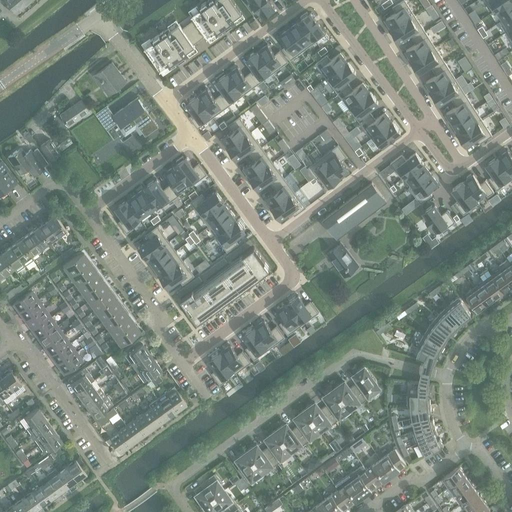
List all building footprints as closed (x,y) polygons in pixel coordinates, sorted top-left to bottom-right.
[(9,12),(11,10),(14,14),(30,0),(3,0),(8,5),(5,7),(9,12)] [(200,9),(191,15),(194,19),(206,35),(207,37),(216,31),(217,34),(218,34),(223,30),(226,28),(235,21),(236,21),(234,19),(242,13),(233,0),(206,0),(198,6),(200,9)] [(250,0),(254,4),(253,6),(255,10),(257,8),(263,16),(265,14),(266,15),(273,11),(272,9),(274,7),(268,0),(250,0)] [(385,8),(390,5),(387,0),(381,4),(385,8)] [(392,29),(392,30),(415,15),(405,0),(402,0),(392,7),(396,12),(386,19),(392,29)] [(485,0),(493,12),(510,0),(485,0)] [(511,0),(510,0),(493,12),(495,11),(501,20),(499,21),(499,22),(511,13),(511,0)] [(300,19),(316,41),(326,34),(310,12),(308,13),(307,12),(300,17),(301,18),(300,19)] [(511,13),(499,22),(506,32),(511,27),(511,13)] [(415,15),(392,30),(399,40),(410,33),(413,38),(425,31),(415,15)] [(194,19),(182,27),(194,44),(206,35),(194,19)] [(290,27),(306,48),(316,41),(300,19),(299,20),(300,20),(290,27)] [(153,42),(144,47),(160,70),(169,64),(170,67),(171,67),(176,63),(179,61),(183,58),(187,55),(188,54),(187,52),(195,46),(194,44),(182,27),(179,23),(171,29),(169,26),(169,27),(151,39),(153,42)] [(481,34),(486,31),(482,26),(478,29),(481,34)] [(291,60),(306,48),(290,27),(280,35),(287,44),(282,48),(291,60)] [(425,31),(413,38),(416,43),(406,50),(413,60),(412,60),(412,61),(435,46),(425,31)] [(257,50),(257,51),(258,51),(270,68),(273,72),(288,61),(284,56),(280,50),(274,53),(267,44),(258,51),(257,50)] [(435,46),(412,61),(419,71),(430,65),(433,70),(445,62),(435,46)] [(500,50),(495,54),(498,59),(504,55),(500,50)] [(257,51),(247,58),(254,68),(249,72),(258,84),(273,72),(270,68),(258,51),(257,51)] [(315,63),(327,78),(348,62),(347,62),(340,53),(331,60),(327,54),(315,63)] [(465,56),(463,58),(469,68),(471,66),(465,56)] [(112,62),(95,75),(109,94),(126,81),(112,62)] [(348,62),(327,78),(338,93),(350,85),(346,80),(356,72),(348,62)] [(445,62),(433,70),(436,75),(426,81),(433,91),(432,92),(433,92),(455,77),(445,62)] [(227,73),(244,94),(258,84),(249,72),(244,75),(237,66),(228,73),(227,73)] [(227,73),(217,80),(224,90),(220,94),(228,106),(244,94),(227,73)] [(455,77),(433,92),(439,103),(450,96),(453,101),(465,93),(462,87),(455,77)] [(350,85),(338,93),(349,108),(371,92),(370,91),(370,92),(363,82),(353,89),(350,85)] [(468,83),(462,87),(465,93),(474,87),(471,82),(468,83)] [(314,88),(310,91),(321,106),(328,101),(320,90),(324,88),(320,83),(314,88)] [(197,95),(213,117),(218,113),(228,106),(220,94),(215,98),(207,88),(198,95),(197,95)] [(371,92),(349,108),(360,123),(372,114),(368,110),(378,102),(371,92)] [(489,92),(484,95),(487,101),(493,97),(489,92)] [(456,106),(446,113),(453,123),(475,109),(465,93),(453,101),(456,106)] [(197,95),(187,103),(194,113),(189,116),(194,124),(198,128),(213,117),(197,95)] [(146,136),(159,126),(138,97),(112,115),(106,106),(108,105),(107,105),(95,113),(107,130),(119,121),(126,131),(137,123),(146,136)] [(90,111),(82,99),(61,113),(69,125),(90,111)] [(255,113),(261,109),(259,107),(256,104),(251,107),(255,113)] [(454,124),(453,125),(455,129),(457,128),(459,133),(482,119),(475,109),(453,123),(454,124)] [(372,114),(360,123),(372,138),(393,122),(393,121),(392,122),(385,112),(376,119),(372,114)] [(227,133),(222,137),(229,147),(230,148),(251,132),(240,116),(237,118),(228,125),(232,130),(231,130),(227,133)] [(266,127),(271,123),(268,119),(263,123),(266,127)] [(482,119),(459,133),(466,144),(477,137),(480,143),(492,135),(482,119)] [(224,121),(219,124),(222,129),(227,125),(224,121)] [(393,122),(372,138),(379,148),(401,132),(393,122)] [(345,126),(340,130),(344,135),(349,131),(345,126)] [(208,130),(202,135),(207,140),(212,136),(208,130)] [(251,132),(230,148),(237,158),(237,157),(247,150),(251,156),(262,147),(251,132)] [(51,138),(53,141),(52,142),(55,146),(57,144),(55,141),(60,137),(58,133),(51,138)] [(73,143),(69,137),(55,147),(59,152),(73,143)] [(40,146),(50,160),(59,153),(59,152),(55,147),(55,146),(52,142),(50,139),(40,146)] [(338,144),(322,156),(339,177),(340,177),(339,176),(349,169),(342,160),(347,156),(338,144)] [(246,166),(244,167),(251,177),(252,178),(273,162),(262,147),(251,156),(254,160),(246,166)] [(302,147),(296,152),(301,158),(307,154),(302,147)] [(359,147),(355,150),(359,155),(363,152),(359,147)] [(44,168),(43,167),(48,163),(37,148),(32,152),(30,149),(24,154),(20,148),(8,157),(20,173),(27,167),(33,175),(44,168)] [(497,156),(497,157),(511,177),(511,176),(510,174),(511,172),(511,155),(508,150),(498,157),(497,156)] [(402,154),(390,163),(402,178),(423,162),(416,152),(406,159),(402,154)] [(177,163),(176,163),(192,185),(199,180),(207,174),(199,162),(193,166),(186,156),(184,157),(183,156),(176,161),(177,163)] [(322,156),(307,167),(311,171),(314,176),(315,177),(316,179),(321,175),(329,185),(339,177),(322,156)] [(511,177),(497,157),(487,164),(494,174),(488,178),(497,190),(511,178),(511,177)] [(0,194),(17,182),(1,161),(0,162),(0,194)] [(273,162),(252,178),(259,188),(261,186),(269,180),(273,186),(284,177),(273,162)] [(423,162),(402,178),(402,179),(404,177),(411,186),(409,187),(409,188),(430,172),(423,163),(424,162),(423,162)] [(176,164),(166,171),(173,181),(168,185),(177,196),(183,192),(181,190),(190,184),(191,186),(192,185),(176,163),(175,164),(176,164)] [(311,171),(305,175),(309,180),(314,176),(311,171)] [(430,172),(409,188),(421,203),(432,194),(428,189),(438,182),(430,172)] [(463,181),(478,203),(479,202),(478,201),(486,194),(488,196),(494,191),(486,180),(480,184),(473,174),(472,175),(471,174),(467,177),(468,178),(464,181),(463,181)] [(268,196),(266,197),(273,207),(274,208),(295,192),(284,177),(273,186),(276,190),(268,196)] [(156,178),(146,185),(162,207),(177,196),(168,185),(163,188),(156,178)] [(463,181),(453,189),(460,199),(455,202),(463,214),(478,203),(463,181)] [(337,238),(386,201),(372,182),(323,219),(325,222),(337,238)] [(146,186),(136,193),(151,212),(160,206),(161,208),(162,207),(146,185),(145,186),(146,186)] [(202,193),(190,201),(202,217),(223,202),(224,201),(216,190),(211,194),(210,195),(206,198),(202,193)] [(295,192),(274,208),(281,218),(291,210),(293,213),(295,215),(306,207),(295,192)] [(127,199),(126,200),(139,217),(141,220),(141,219),(140,217),(149,211),(150,213),(151,212),(136,193),(127,200),(127,199)] [(497,193),(493,196),(497,201),(497,202),(501,198),(497,193)] [(122,203),(116,207),(124,217),(118,221),(120,224),(123,228),(126,232),(127,233),(133,228),(132,226),(136,223),(141,220),(139,217),(126,200),(122,203)] [(223,202),(202,217),(209,227),(230,211),(223,202)] [(434,204),(423,211),(428,217),(426,218),(430,224),(432,223),(439,233),(455,222),(447,210),(441,214),(434,204)] [(406,205),(402,208),(406,214),(410,211),(406,205)] [(230,211),(209,227),(216,236),(238,220),(237,220),(230,211)] [(66,230),(55,214),(46,221),(58,239),(62,236),(60,234),(66,230)] [(171,224),(177,220),(173,214),(167,218),(171,224)] [(464,216),(460,218),(465,224),(465,225),(469,222),(468,221),(464,216)] [(238,220),(216,236),(227,251),(239,243),(238,242),(235,238),(245,230),(238,220)] [(58,239),(46,221),(37,227),(48,243),(54,239),(55,241),(58,239)] [(149,240),(140,246),(147,257),(169,241),(158,225),(146,234),(150,239),(149,240)] [(48,243),(37,227),(28,234),(41,251),(44,249),(43,247),(48,243)] [(423,237),(428,244),(431,248),(439,242),(436,237),(432,239),(428,233),(423,237)] [(41,251),(28,234),(19,240),(31,255),(36,251),(38,253),(41,251)] [(506,243),(503,239),(497,244),(499,248),(506,243)] [(19,240),(11,246),(25,266),(34,259),(31,255),(19,240)] [(169,241),(147,257),(148,257),(155,266),(176,251),(169,241)] [(341,243),(328,253),(345,276),(358,265),(341,243)] [(490,248),(493,252),(499,248),(497,244),(490,248)] [(11,246),(2,253),(13,268),(16,272),(25,266),(11,246)] [(192,290),(181,299),(198,322),(270,269),(254,246),(242,255),(245,258),(195,294),(192,290)] [(61,260),(64,258),(70,254),(67,250),(58,256),(61,260)] [(120,345),(129,339),(140,330),(83,251),(63,266),(120,345)] [(176,251),(155,266),(161,275),(162,276),(183,260),(176,251)] [(488,256),(485,252),(479,256),(482,260),(488,256)] [(9,274),(8,272),(13,268),(2,253),(0,253),(0,268),(6,277),(9,274)] [(61,260),(58,256),(49,263),(52,267),(61,260)] [(473,261),(476,265),(482,260),(479,256),(473,261)] [(511,283),(511,265),(510,262),(508,259),(499,265),(501,268),(511,283)] [(183,260),(162,276),(169,286),(178,279),(179,279),(183,284),(184,283),(187,281),(191,278),(194,276),(195,275),(183,260)] [(471,268),(468,265),(462,269),(464,273),(471,268)] [(511,286),(511,283),(501,268),(492,274),(504,292),(508,289),(511,286)] [(455,273),(458,277),(464,273),(462,269),(455,273)] [(504,292),(492,274),(483,281),(496,298),(501,295),(501,294),(504,292)] [(496,298),(483,281),(474,287),(487,304),(491,302),(496,298)] [(52,283),(46,288),(49,292),(55,287),(52,283)] [(444,288),(441,284),(435,288),(438,292),(444,288)] [(14,287),(5,294),(8,299),(17,292),(15,288),(14,287)] [(52,295),(58,291),(55,287),(49,292),(52,295)] [(484,307),(483,307),(487,304),(474,287),(465,294),(478,311),(484,307)] [(429,292),(432,296),(438,292),(435,288),(429,292)] [(32,290),(12,304),(19,313),(39,299),(32,290)] [(298,294),(287,302),(303,323),(319,312),(310,300),(305,304),(298,294)] [(459,296),(449,304),(462,319),(465,317),(466,319),(473,315),(473,314),(472,315),(459,296)] [(25,322),(45,308),(39,299),(19,313),(25,322)] [(65,301),(59,305),(62,309),(68,305),(65,301)] [(419,305),(417,301),(411,306),(414,310),(419,305)] [(445,308),(439,313),(456,329),(461,324),(459,322),(462,319),(449,304),(446,301),(442,305),(445,308)] [(287,303),(278,310),(285,319),(279,323),(288,335),(303,323),(287,302),(287,303)] [(68,317),(74,313),(68,305),(62,309),(64,313),(65,312),(68,317)] [(407,313),(408,314),(414,310),(411,306),(397,316),(399,319),(407,313)] [(32,331),(51,317),(45,308),(25,322),(32,331)] [(439,313),(431,323),(447,335),(450,332),(451,333),(451,334),(452,334),(456,329),(439,313)] [(38,339),(58,325),(51,317),(32,331),(38,339)] [(71,329),(74,326),(74,327),(80,322),(77,318),(71,323),(68,325),(71,329)] [(428,327),(424,334),(444,345),(448,340),(447,339),(445,338),(447,335),(431,323),(425,319),(418,329),(422,332),(426,326),(428,327)] [(254,326),(254,327),(269,348),(285,337),(276,325),(271,329),(264,320),(254,327),(254,326)] [(83,334),(87,331),(80,322),(74,327),(77,330),(79,328),(83,334)] [(391,326),(388,322),(382,326),(385,330),(391,326)] [(44,348),(64,334),(58,325),(38,339),(44,348)] [(376,331),(379,335),(385,330),(382,326),(376,331)] [(254,327),(243,334),(251,344),(245,348),(254,360),(269,348),(254,327)] [(51,357),(70,343),(64,334),(44,348),(51,357)] [(418,345),(421,346),(436,353),(438,350),(440,351),(444,345),(424,334),(418,345)] [(140,339),(133,344),(124,350),(122,352),(131,364),(149,351),(140,339)] [(290,341),(285,345),(289,351),(294,347),(294,346),(290,341)] [(57,366),(77,352),(70,343),(51,357),(57,366)] [(220,351),(236,373),(251,362),(242,350),(237,354),(230,344),(220,351)] [(436,353),(421,346),(416,358),(435,364),(435,365),(438,358),(437,357),(437,358),(435,357),(436,353)] [(137,373),(155,361),(149,351),(131,364),(137,373)] [(220,351),(209,359),(217,369),(212,373),(220,385),(227,380),(224,376),(232,370),(235,374),(236,373),(220,351)] [(64,375),(83,361),(77,352),(57,366),(64,375)] [(144,382),(148,379),(161,369),(155,361),(137,373),(144,382)] [(104,372),(109,369),(106,365),(101,369),(101,368),(98,370),(101,374),(104,372)] [(354,375),(359,381),(354,385),(365,400),(373,394),(372,392),(379,387),(369,374),(369,373),(364,366),(357,371),(357,372),(354,375)] [(72,376),(67,380),(70,384),(76,392),(94,379),(85,367),(72,376)] [(21,385),(10,368),(0,375),(15,396),(25,389),(21,385)] [(108,375),(111,379),(115,377),(109,369),(104,372),(107,376),(108,375)] [(15,396),(0,375),(0,394),(4,400),(6,403),(15,396)] [(94,380),(94,379),(76,392),(82,401),(100,388),(94,380)] [(408,380),(407,394),(427,394),(427,390),(430,390),(431,383),(430,383),(408,380)] [(356,404),(358,406),(365,400),(354,385),(350,388),(345,381),(342,384),(341,383),(334,388),(349,409),(356,404)] [(174,386),(168,390),(165,390),(164,391),(178,410),(186,404),(174,386)] [(107,395),(106,396),(100,388),(82,401),(88,409),(107,396),(107,395)] [(325,396),(330,402),(325,406),(336,421),(344,416),(343,414),(349,409),(334,388),(327,393),(328,394),(325,396)] [(157,398),(169,416),(178,410),(164,391),(165,392),(157,398)] [(407,394),(408,406),(411,406),(431,404),(430,397),(430,398),(427,398),(427,394),(407,394)] [(88,409),(95,418),(109,407),(113,404),(107,396),(88,409)] [(148,404),(161,422),(169,416),(157,398),(148,404)] [(327,425),(328,427),(336,421),(325,406),(320,409),(316,403),(313,405),(312,404),(305,409),(320,430),(327,425)] [(148,404),(151,408),(143,413),(153,428),(161,422),(148,404)] [(432,411),(431,404),(411,406),(413,418),(429,415),(429,411),(431,411),(432,411)] [(19,421),(26,429),(27,429),(44,416),(38,407),(19,421)] [(299,415),(296,417),(301,423),(296,427),(307,442),(315,437),(314,435),(320,430),(305,409),(298,414),(299,415)] [(134,419),(145,434),(153,428),(143,413),(134,419)] [(109,418),(105,414),(96,420),(101,426),(109,420),(109,418)] [(413,418),(416,430),(435,424),(433,418),(432,418),(430,419),(429,415),(413,418)] [(30,436),(31,438),(50,424),(44,416),(27,429),(30,434),(29,434),(30,436)] [(126,425),(136,440),(145,434),(134,419),(126,425)] [(394,429),(397,437),(401,435),(399,428),(401,427),(402,426),(403,424),(404,422),(404,420),(398,421),(393,422),(394,429)] [(34,439),(38,445),(56,432),(50,424),(31,438),(32,439),(34,440),(34,439)] [(287,424),(284,426),(283,425),(276,430),(291,451),(298,446),(299,448),(307,442),(296,427),(291,430),(287,424)] [(413,431),(417,443),(436,435),(434,432),(436,431),(437,431),(435,424),(416,430),(413,431)] [(118,431),(128,446),(136,440),(126,425),(118,431)] [(8,432),(5,427),(2,429),(0,430),(4,435),(8,432)] [(270,436),(267,438),(271,444),(267,448),(278,463),(286,458),(284,456),(291,451),(276,430),(269,435),(270,436)] [(109,438),(119,452),(128,446),(118,431),(109,438)] [(48,451),(62,441),(56,432),(38,445),(42,451),(42,453),(43,454),(48,451)] [(397,437),(399,444),(402,450),(406,448),(403,442),(401,435),(397,437)] [(436,435),(417,443),(423,455),(443,444),(443,445),(444,444),(440,437),(439,437),(439,438),(438,439),(436,435)] [(18,444),(16,442),(13,438),(8,442),(13,448),(18,444)] [(354,443),(350,446),(353,451),(354,452),(359,449),(354,443)] [(262,472),(269,467),(270,469),(278,463),(267,448),(262,451),(257,445),(254,447),(254,446),(247,451),(262,472)] [(353,451),(350,446),(336,456),(339,461),(353,451)] [(16,452),(18,455),(20,458),(25,455),(21,448),(16,452)] [(410,455),(409,455),(406,448),(402,450),(405,457),(409,463),(413,461),(410,455)] [(407,465),(395,449),(381,459),(393,476),(407,465)] [(257,479),(255,477),(262,472),(247,451),(240,456),(241,457),(238,459),(242,465),(237,469),(249,485),(257,479)] [(27,459),(28,458),(25,455),(20,458),(23,462),(26,467),(31,464),(27,459)] [(340,463),(335,457),(323,466),(328,472),(340,463)] [(393,476),(381,459),(367,469),(379,486),(393,476)] [(86,473),(76,460),(66,466),(76,480),(79,478),(80,480),(87,475),(86,473)] [(303,466),(308,473),(315,468),(310,461),(303,466)] [(366,470),(363,464),(349,475),(364,496),(379,486),(367,469),(366,470)] [(76,480),(66,466),(58,473),(68,486),(76,480)] [(460,466),(442,479),(448,487),(466,475),(463,471),(460,466)] [(325,472),(321,467),(316,471),(320,475),(325,472)] [(49,479),(59,493),(68,486),(58,473),(49,479)] [(200,497),(198,498),(203,505),(224,490),(220,483),(222,481),(216,473),(200,484),(204,489),(197,494),(200,497)] [(58,496),(57,494),(59,493),(49,479),(46,475),(37,481),(50,499),(52,501),(58,496)] [(335,485),(339,490),(350,506),(364,496),(349,475),(335,485)] [(468,478),(466,475),(448,487),(454,496),(472,483),(468,478)] [(243,477),(236,481),(241,487),(247,483),(243,477)] [(308,477),(302,481),(306,487),(312,483),(308,477)] [(28,487),(31,491),(41,505),(50,499),(37,481),(28,487)] [(299,483),(294,486),(298,492),(303,488),(299,483)] [(475,488),(475,487),(472,483),(454,496),(460,504),(463,502),(477,491),(475,488)] [(209,511),(210,511),(214,511),(218,509),(220,511),(224,511),(237,503),(231,495),(229,496),(224,490),(203,505),(208,511),(209,511)] [(324,500),(333,511),(342,511),(350,506),(339,490),(324,500)] [(41,505),(31,491),(23,498),(33,511),(32,511),(36,511),(40,509),(39,507),(41,505)] [(480,495),(477,491),(463,502),(469,510),(484,499),(480,495)] [(270,511),(283,503),(279,497),(271,503),(266,507),(265,507),(268,511),(270,511)] [(32,511),(33,511),(23,498),(14,504),(19,511),(32,511)] [(484,499),(469,510),(466,511),(483,511),(489,508),(487,504),(484,499)] [(311,511),(333,511),(324,500),(310,510),(311,511)] [(409,502),(395,511),(413,511),(415,511),(409,502)] [(240,511),(243,511),(237,503),(224,511),(240,511)]
